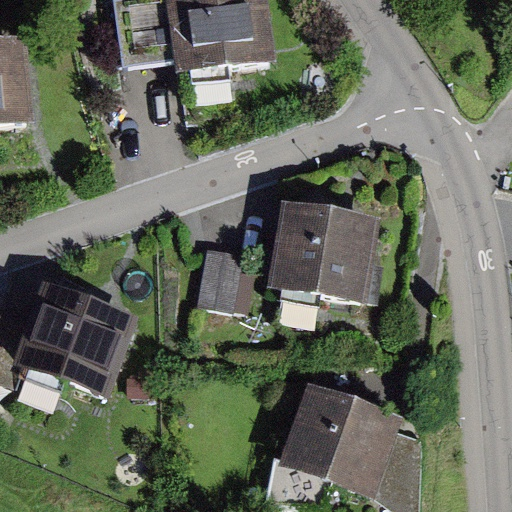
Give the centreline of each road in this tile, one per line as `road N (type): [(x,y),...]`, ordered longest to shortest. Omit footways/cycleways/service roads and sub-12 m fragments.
road 1 (residential): [(431,105),(0,259)]
road 2 (residential): [(431,105),(489,263),(508,511)]
road 3 (residential): [(359,0),(431,105)]
